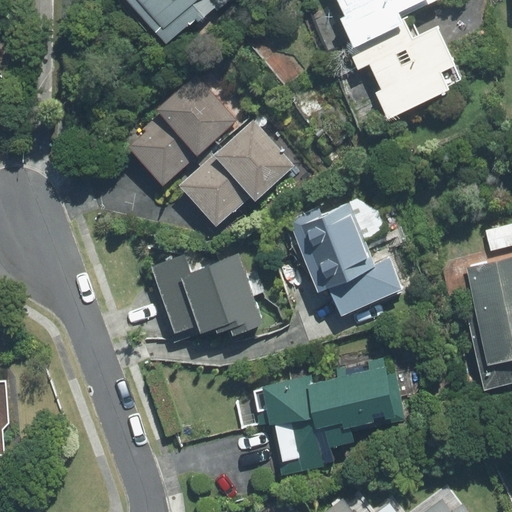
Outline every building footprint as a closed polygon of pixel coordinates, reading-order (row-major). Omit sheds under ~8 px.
[(123,0),(148,29),(155,23),(175,46),(228,0),(123,0)] [(333,0),(311,9),(330,55),(359,43),(388,114),(452,88),(444,69),(458,63),(441,21),(415,32),(404,5),(415,0),(333,0)] [(301,34),(270,61),(288,82),(320,54),(301,34)] [(0,100),(11,97),(0,65),(0,100)] [(168,182),(239,116),(196,70),(125,135),(168,182)] [(295,163),(254,118),(183,182),(220,222),(258,188),(262,193),(295,163)] [(369,190),(293,219),(320,288),(330,284),(340,309),(406,284),(369,190)] [(511,220),(485,228),(492,251),(511,245),(511,220)] [(187,254),(149,268),(175,338),(218,322),(220,328),(235,322),(237,330),(265,320),(240,252),(193,269),(187,254)] [(479,311),(468,314),(486,385),(511,378),(511,255),(467,267),(479,311)] [(386,355),(268,382),(288,470),(333,460),(330,444),(357,438),(353,424),(399,413),(386,355)] [(0,455),(3,455),(2,426),(12,426),(10,376),(0,376),(0,455)] [(324,511),(469,511),(446,484),(411,511),(400,511),(389,499),(373,511),(357,511),(344,496),(324,511)]
